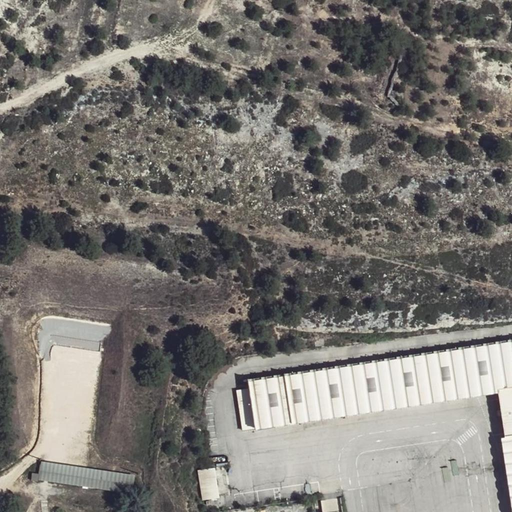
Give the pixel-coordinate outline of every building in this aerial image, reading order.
[(511,342),(252,380),(259,424),(511,386),(511,342)] [(148,417),(48,404),(46,431),(144,443),(148,417)] [(511,438),(501,440),(511,509),(511,438)] [(132,489),(134,470),(40,460),(38,479),(132,489)] [(201,500),(220,497),(214,466),(196,469),(201,500)] [(327,511),(342,511),(341,497),(326,499),(327,511)]
